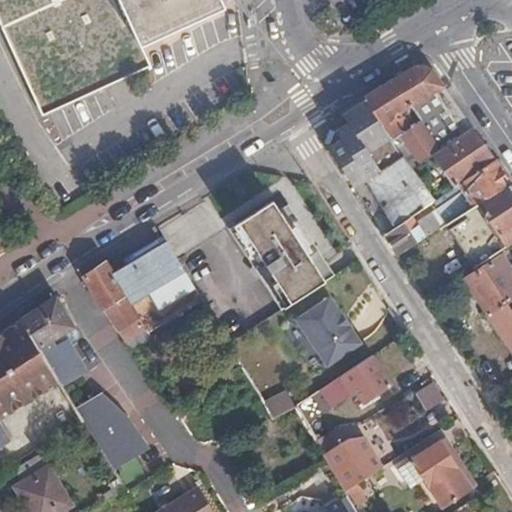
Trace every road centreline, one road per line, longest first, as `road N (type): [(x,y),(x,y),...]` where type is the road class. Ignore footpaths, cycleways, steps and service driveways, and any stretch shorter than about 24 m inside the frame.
road 1 (residential): [(511,459),(293,116)]
road 2 (secondary): [(0,311),(293,116)]
road 3 (residential): [(434,22),(511,140)]
road 4 (secondary): [(330,90),(434,22)]
